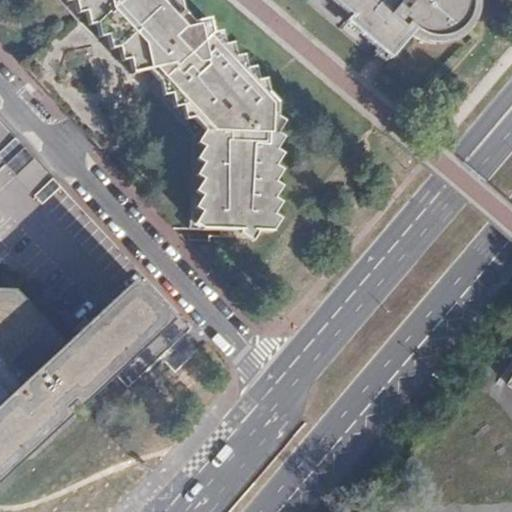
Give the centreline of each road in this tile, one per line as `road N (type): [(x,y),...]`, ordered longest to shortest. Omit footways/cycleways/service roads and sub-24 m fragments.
road 1 (residential): [(0,76),(274,372),(281,385),(275,410)]
road 2 (secondary): [(263,511),(511,224)]
road 3 (secondary): [(511,127),(275,410)]
road 4 (secondary): [(275,410),(189,511)]
